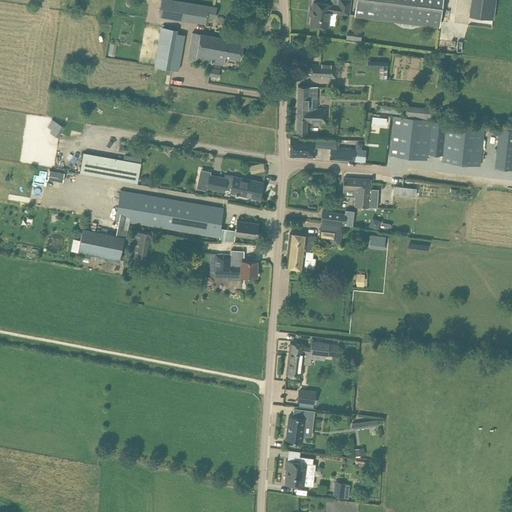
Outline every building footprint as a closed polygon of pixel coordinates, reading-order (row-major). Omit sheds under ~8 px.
[(161,0),(160,17),(206,22),(207,17),(215,18),(217,7),(186,3),(186,0),(178,0),(179,1),(169,0),(161,0)] [(331,4),(314,2),(311,25),(328,27),(330,11),(338,12),(338,13),(349,14),(350,0),(339,0),(339,5),(331,4)] [(356,0),(355,15),(440,26),(443,0),(356,0)] [(493,19),(495,0),(471,0),(469,16),(493,19)] [(155,65),(179,70),(185,35),(177,33),(178,30),(161,27),(155,65)] [(188,58),(223,65),(225,56),(240,59),(243,41),(192,32),(188,58)] [(362,33),(347,32),(346,39),(361,41),(362,33)] [(329,78),(336,79),(337,65),(330,64),(330,67),(323,66),(323,64),(309,63),(309,77),(322,78),(322,75),(329,76),(329,78)] [(209,75),(219,77),(221,69),(211,67),(209,75)] [(318,86),(298,86),(296,133),(308,133),(308,123),(312,123),(312,122),(321,122),(321,124),(327,124),(328,108),(317,108),(318,86)] [(390,156),(427,160),(427,153),(443,155),(442,161),(480,165),(484,126),(394,116),(390,156)] [(52,119),(47,127),(51,129),(50,132),(59,137),(65,126),(52,119)] [(495,167),(511,169),(511,128),(500,128),(495,167)] [(315,147),(315,139),(291,138),(290,157),(315,157),(315,147)] [(331,148),(330,159),(365,162),(366,150),(362,149),(355,149),(336,147),(331,147),(331,148)] [(104,155),(100,176),(137,183),(141,162),(104,155)] [(250,166),(251,173),(265,171),(263,163),(250,166)] [(48,178),(63,181),(64,173),(49,170),(48,178)] [(229,177),(210,173),(207,188),(226,192),(226,189),(231,190),(233,180),(229,179),(229,177)] [(234,176),(233,180),(231,190),(230,192),(260,198),(263,182),(234,176)] [(344,177),(343,188),(356,189),(356,197),(355,206),(377,207),(378,189),(370,188),(371,179),(344,177)] [(120,190),(115,219),(120,220),(130,222),(218,237),(224,208),(120,190)] [(307,199),(309,204),(314,204),(317,200),(314,196),(310,195),(307,199)] [(346,213),(344,225),(352,226),(354,211),(345,209),(345,213),(346,213)] [(345,213),(322,210),(321,222),(344,225),(346,213),(345,213)] [(236,230),(235,234),(257,237),(259,223),(237,220),(236,230)] [(82,228),(78,251),(121,259),(125,236),(125,235),(117,234),(82,228)] [(320,229),(319,238),(335,240),(336,231),(320,229)] [(128,261),(146,264),(151,233),(134,230),(128,261)] [(290,233),(286,266),(314,270),(315,258),(313,257),(313,255),(315,236),(290,233)] [(372,235),(371,245),(384,247),(385,237),(372,235)] [(231,254),(215,254),(215,272),(241,273),(241,276),(257,277),(257,261),(244,260),(244,250),(231,250),(231,254)] [(357,286),(364,286),(365,274),(358,274),(357,286)] [(290,343),(286,374),(301,376),(304,352),(328,355),(330,343),(312,341),(311,347),(305,346),(305,345),(290,343)] [(298,395),(297,402),(304,402),(315,404),(315,397),(307,396),(307,389),(298,388),(298,395)] [(289,415),(286,439),(302,441),(304,425),(312,426),(314,411),(306,410),(305,417),(289,415)] [(378,419),(352,423),(353,429),(379,425),(378,419)] [(287,469),(285,483),(304,486),(305,485),(313,486),(314,475),(306,474),(307,463),(313,464),(313,458),(299,456),(299,461),(286,460),(285,468),(287,469)] [(334,491),(333,496),(343,498),(345,484),(339,483),(338,491),(334,491)]
